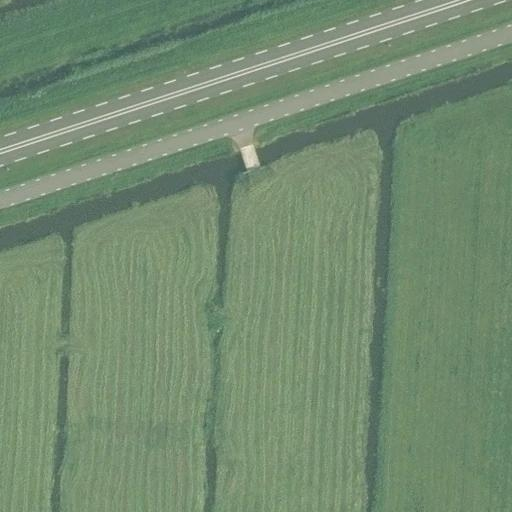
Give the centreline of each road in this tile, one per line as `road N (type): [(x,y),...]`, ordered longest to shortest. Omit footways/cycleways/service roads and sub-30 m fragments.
road 1 (unclassified): [(511,32),(0,200)]
road 2 (primary): [(0,151),(460,0)]
